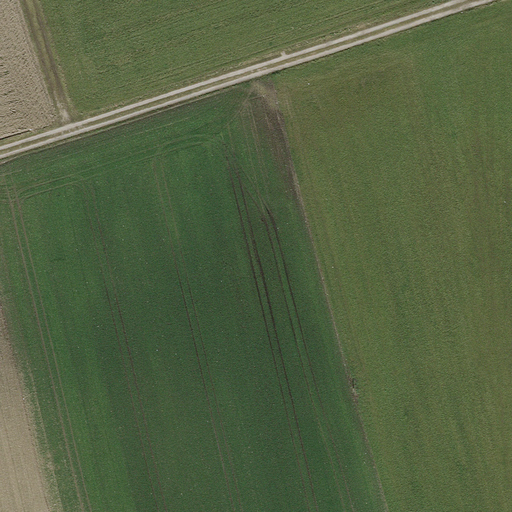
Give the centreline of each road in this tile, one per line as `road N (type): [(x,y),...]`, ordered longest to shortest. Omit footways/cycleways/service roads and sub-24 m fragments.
road 1 (track): [(0,153),(477,0)]
road 2 (track): [(73,130),(32,0)]
